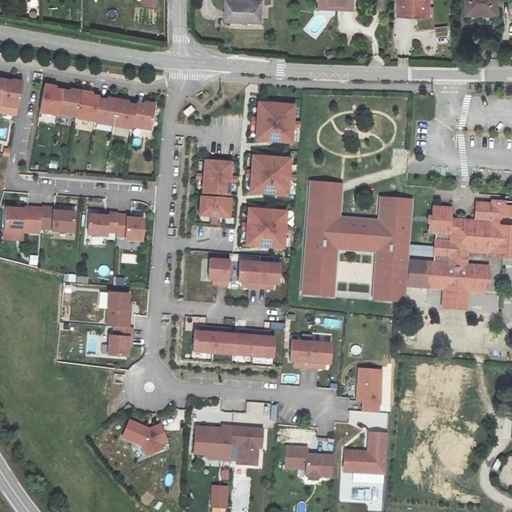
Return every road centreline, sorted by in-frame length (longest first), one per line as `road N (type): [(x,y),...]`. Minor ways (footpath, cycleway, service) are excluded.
road 1 (unclassified): [(183,61),(511,76)]
road 2 (residential): [(28,68),(11,186),(161,198)]
road 3 (residential): [(153,305),(148,387),(282,394),(323,407)]
road 4 (unclassified): [(0,34),(183,61)]
road 5 (residential): [(28,68),(146,87),(183,61)]
road 6 (residential): [(183,61),(161,198)]
